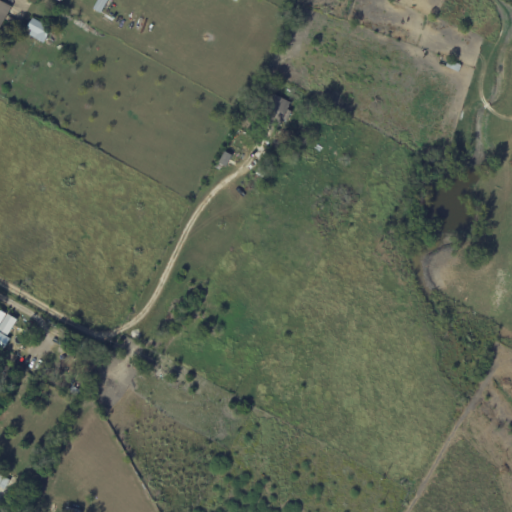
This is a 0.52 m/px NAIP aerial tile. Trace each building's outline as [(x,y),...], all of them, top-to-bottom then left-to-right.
[(108,0),(100,14),(93,10),(98,0),(108,0)] [(7,15),(7,16),(27,28),(32,19),(55,32),(49,42),(46,40),(44,44),(28,36),(30,32),(6,18),(0,28),(0,1),(11,8),(7,15)] [(449,34),(453,25),(467,32),(463,40),(449,34)] [(442,56),(450,59),(449,59),(461,64),(458,70),(447,66),(447,67),(439,64),(442,56)] [(290,102),(287,109),(291,111),(286,121),(283,119),(279,126),(278,126),(277,129),(266,123),(267,120),(262,117),(274,94),(290,102)] [(328,115),(331,109),(339,113),(335,123),(331,120),(332,117),(328,115)] [(323,148),(320,152),(314,148),(317,144),(323,148)] [(269,155),(277,160),(274,164),(266,159),(269,155)] [(260,167),(267,171),(263,178),(256,173),(260,167)] [(8,341),(2,351),(0,350),(0,311),(6,315),(0,325),(0,331),(10,338),(8,341)] [(82,342),(88,346),(85,351),(79,347),(82,342)] [(0,486),(5,489),(10,479),(0,473),(0,486)]
